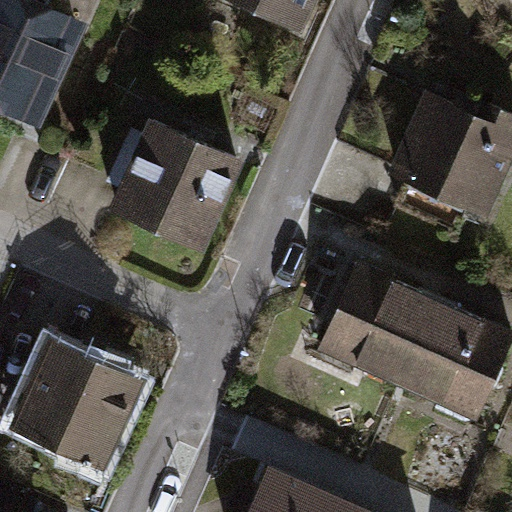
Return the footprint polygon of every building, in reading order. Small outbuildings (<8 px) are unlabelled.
[(71,10),(49,0),(0,0),(0,102),(20,113),(71,10)] [(257,0),(292,14),(297,0),(257,0)] [(482,104),(421,78),(382,171),(399,177),(389,203),(448,227),(458,203),(477,211),(511,127),(511,103),(487,93),(482,104)] [(231,148),(140,105),(101,187),(192,230),(231,148)] [(344,261),(307,351),(342,366),(346,356),(391,375),(423,292),(344,261)] [(508,326),(423,292),(391,375),(435,392),(432,401),(471,416),(508,326)] [(135,368),(46,335),(13,426),(102,458),(135,368)] [(256,465),(236,511),(330,511),(337,498),(256,465)] [(370,511),(337,498),(330,511),(370,511)]
